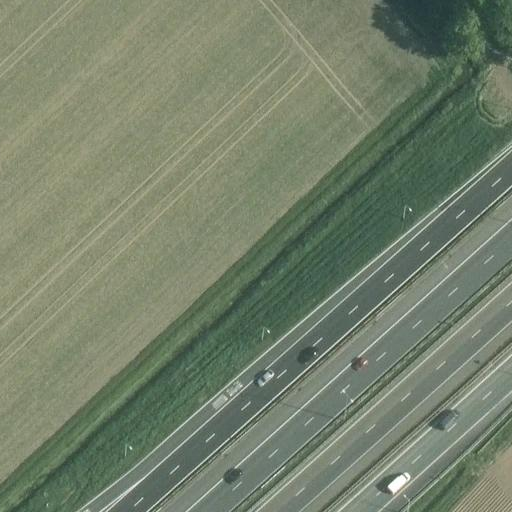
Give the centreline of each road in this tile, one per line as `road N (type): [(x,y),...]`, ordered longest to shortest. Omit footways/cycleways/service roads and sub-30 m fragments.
road 1 (motorway): [(511,167),(126,511)]
road 2 (motorway): [(511,238),(207,511)]
road 3 (motorway): [(277,511),(511,301)]
road 4 (motorway): [(358,511),(511,372)]
